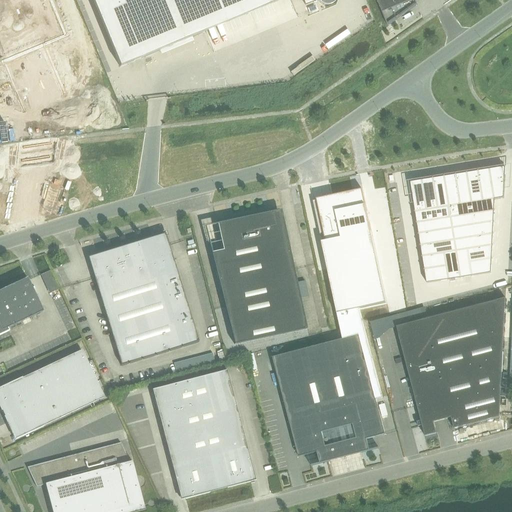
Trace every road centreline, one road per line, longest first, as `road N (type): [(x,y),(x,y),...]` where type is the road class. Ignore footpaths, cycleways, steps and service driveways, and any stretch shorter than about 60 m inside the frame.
road 1 (unclassified): [(0,243),(275,168),(410,76)]
road 2 (unclassified): [(511,441),(242,511)]
road 3 (unknown): [(272,504),(237,366)]
road 4 (unknown): [(418,465),(387,328)]
road 5 (unclassified): [(410,76),(450,127),(511,125)]
road 6 (unclassified): [(410,76),(511,5)]
